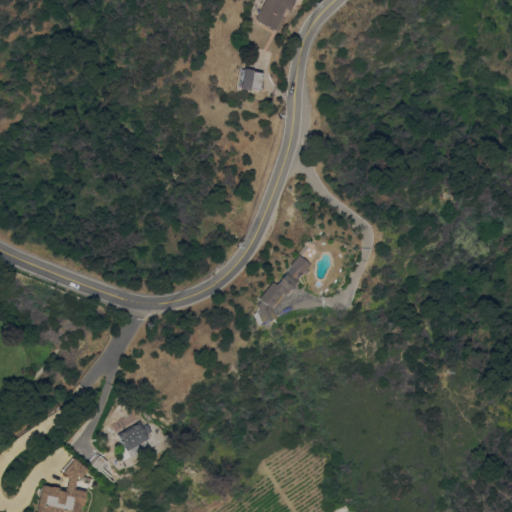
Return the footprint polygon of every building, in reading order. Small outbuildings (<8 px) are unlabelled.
[(254,13),(248,10),(251,5),(258,9),(262,0),(291,0),(293,1),(288,11),(283,8),(271,30),(251,19),(254,13)] [(256,88),(258,89),(258,91),(246,89),(246,91),(236,89),(237,87),(234,87),(237,68),(250,70),(250,72),(259,73),(256,88)] [(256,301),(254,299),(268,282),(271,285),(272,284),(273,284),(275,281),(276,278),(280,276),(283,272),(282,271),(286,266),(285,266),(294,255),(306,265),(302,269),(304,271),(302,274),(299,272),(290,284),(289,288),(285,289),(281,295),(278,293),(266,307),(271,319),(268,320),(253,326),(248,314),(254,312),(252,306),(254,303),(256,301)] [(121,448),(119,443),(118,444),(116,441),(117,441),(114,435),(136,422),(139,427),(143,424),(148,432),(143,435),(149,445),(119,463),(113,452),(121,448)] [(97,455),(105,463),(96,472),(88,464),(97,455)] [(32,511),(38,485),(48,487),(56,488),(55,491),(62,492),(65,478),(59,472),(60,471),(59,470),(69,458),(70,459),(71,459),(84,470),(76,479),(73,476),(70,490),(72,490),(82,492),(79,507),(77,506),(75,511),(32,511)]
